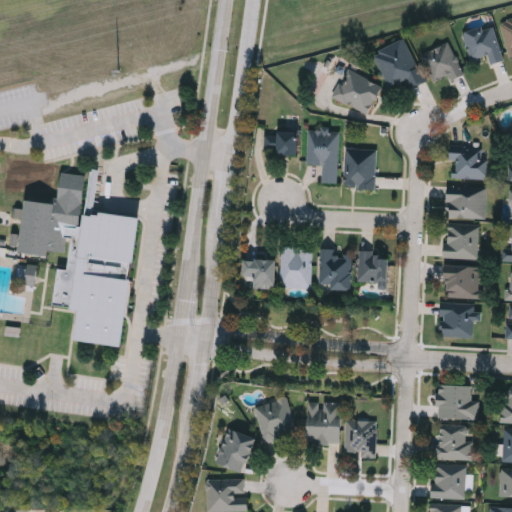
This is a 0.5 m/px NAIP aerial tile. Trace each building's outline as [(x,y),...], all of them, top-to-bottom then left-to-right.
[(511,55),(507,56),(500,21),(511,18),(511,55)] [(503,59),(473,67),(463,32),(492,23),(503,59)] [(406,80),(388,87),(373,52),(405,38),(423,81),(409,87),(406,80)] [(451,80),(448,74),(434,81),(420,54),(448,41),(464,73),(451,80)] [(333,98),(346,68),(382,84),(369,113),(333,98)] [(298,154),(264,154),(264,129),(298,129),(298,154)] [(322,163),(307,163),(307,129),(339,129),(338,182),(322,182),(322,163)] [(345,187),(345,148),(375,148),(375,187),(345,187)] [(487,150),(487,177),(451,177),(451,150),(487,150)] [(141,214),(124,344),(76,338),(80,308),(55,304),(60,264),(69,266),(71,252),(48,249),(47,254),(19,250),(26,197),(59,202),(63,171),(99,176),(94,208),(141,214)] [(486,185),(486,217),(447,217),(447,185),(486,185)] [(479,223),(478,258),(445,257),(445,222),(479,223)] [(511,248),(511,226),(511,260),(503,260),(504,248),(511,248)] [(312,287),(281,287),(281,247),(312,247),(312,287)] [(351,250),(351,287),(320,287),(320,250),(351,250)] [(359,251),(388,251),(388,282),(359,282),(359,251)] [(255,287),(255,278),(244,278),(244,258),(276,258),(276,287),(255,287)] [(18,284),(37,285),(38,264),(28,264),(28,270),(19,269),(18,284)] [(482,297),(444,297),(444,264),(482,264),(482,297)] [(473,320),(472,337),(440,336),(440,302),(478,303),(478,320),(473,320)] [(478,399),(478,418),(437,417),(437,384),(471,385),(471,399),(478,399)] [(502,389),(511,389),(511,423),(502,423),(502,389)] [(253,406),(286,396),(296,432),(264,442),(253,406)] [(307,443),(307,401),(340,401),(340,443),(307,443)] [(376,420),(375,457),(345,456),(345,419),(376,420)] [(468,440),(472,441),(471,460),(435,459),(436,424),(468,425),(468,440)] [(255,436),(246,471),(216,463),(226,428),(255,436)] [(465,464),(465,498),(433,498),(433,464),(465,464)] [(511,467),(511,496),(500,496),(501,467),(511,467)] [(206,510),(206,478),(246,478),(246,510),(206,510)]
